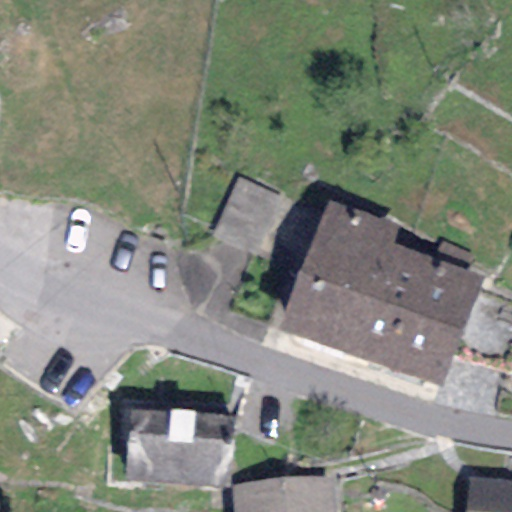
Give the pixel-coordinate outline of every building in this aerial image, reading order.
[(282,197),(238,177),(211,238),(255,257),(282,197)] [(276,329),(352,356),(394,245),(401,227),(326,200),(276,329)] [(441,387),(482,277),(394,245),(352,356),(441,387)] [(232,416),(194,413),(195,410),(168,408),(168,411),(127,409),(122,481),(227,487),(232,416)] [(334,511),(331,476),(231,485),(233,511),(334,511)] [(511,511),(511,480),(468,476),(464,511),(511,511)]
